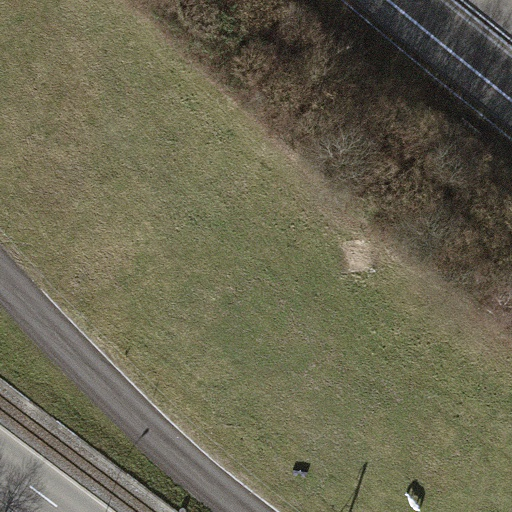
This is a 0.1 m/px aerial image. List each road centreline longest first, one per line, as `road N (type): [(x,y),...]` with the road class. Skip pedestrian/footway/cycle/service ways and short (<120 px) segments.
road 1 (residential): [(0,274),(125,417),(239,511)]
road 2 (trunk): [(413,0),(511,79)]
